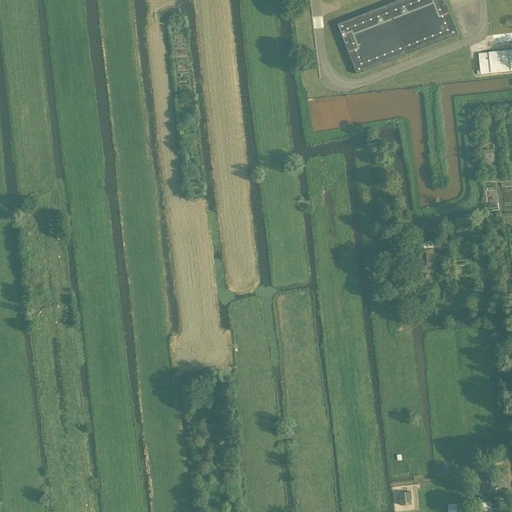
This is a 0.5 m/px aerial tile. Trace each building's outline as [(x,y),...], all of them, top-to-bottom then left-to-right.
[(357,74),(458,34),(444,0),(399,0),(338,24),(357,74)] [(482,163),(495,163),(496,153),(483,153),(482,163)] [(194,399),(195,410),(206,409),(205,399),(194,399)] [(211,411),(212,421),(226,420),(224,410),(211,411)] [(491,475),(491,486),(505,487),(506,476),(491,475)] [(397,492),(398,506),(410,505),(410,492),(397,492)] [(447,503),(447,511),(461,511),(461,502),(447,503)]
